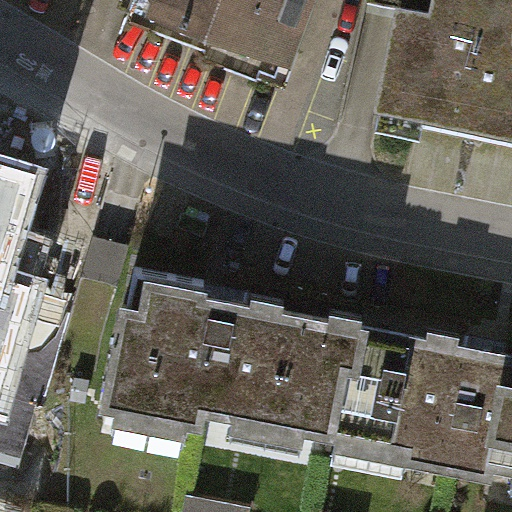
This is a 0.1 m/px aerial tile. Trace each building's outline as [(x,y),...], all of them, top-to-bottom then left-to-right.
[(137,0),(140,2),(136,14),(201,37),(196,50),(284,83),(315,0),(137,0)] [(511,0),(427,0),(426,6),(396,0),(393,0),(371,105),(378,106),(374,123),(419,133),(422,118),(511,136),(511,0)] [(0,273),(0,264),(28,169),(0,161),(0,374),(27,281),(0,273)] [(376,317),(133,269),(106,407),(349,455),(376,317)] [(511,343),(376,317),(349,455),(511,487),(511,343)] [(192,511),(248,511),(249,494),(193,493),(192,511)]
